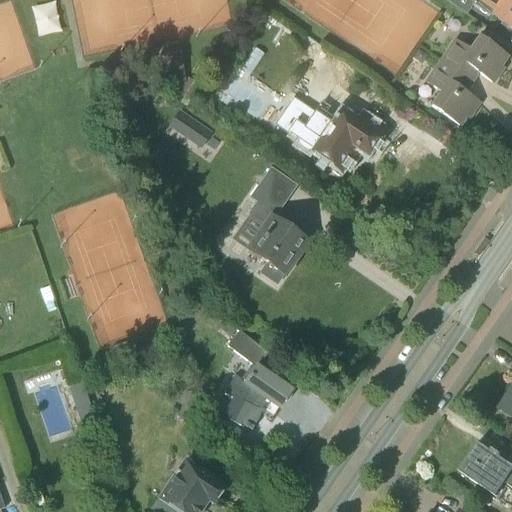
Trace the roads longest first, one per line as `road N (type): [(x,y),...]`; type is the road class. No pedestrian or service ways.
road 1 (tertiary): [(466,296),(441,316),(307,511)]
road 2 (tertiary): [(333,511),(461,326),(466,296)]
